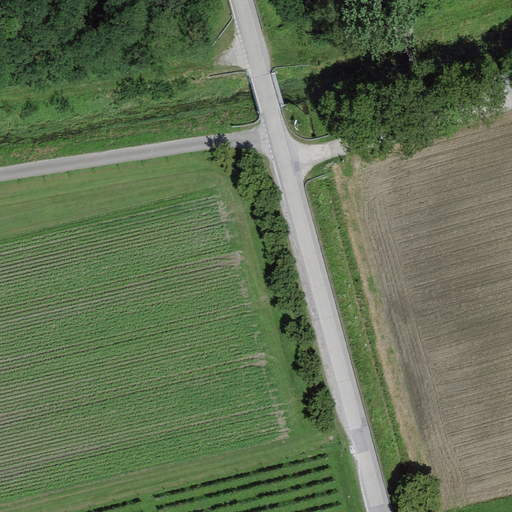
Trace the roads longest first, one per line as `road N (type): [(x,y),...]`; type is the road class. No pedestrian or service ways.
road 1 (unclassified): [(239,0),(380,511)]
road 2 (track): [(0,173),(275,134)]
road 3 (track): [(0,102),(254,56)]
road 4 (track): [(284,163),(511,93)]
